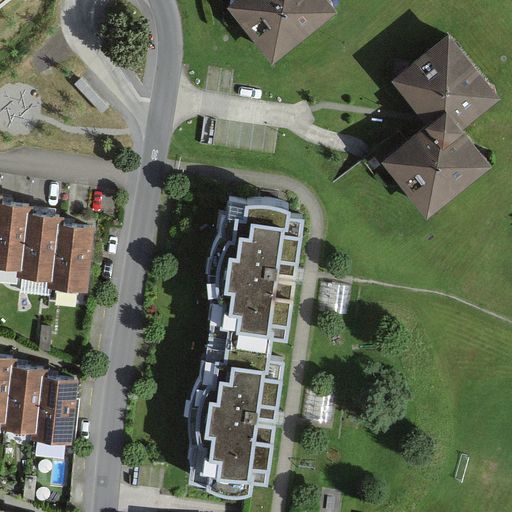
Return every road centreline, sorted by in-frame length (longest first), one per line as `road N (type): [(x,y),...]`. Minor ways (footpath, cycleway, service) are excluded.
road 1 (residential): [(106,511),(127,300),(149,175)]
road 2 (residential): [(149,175),(169,31),(162,0)]
road 3 (residential): [(0,158),(149,175)]
